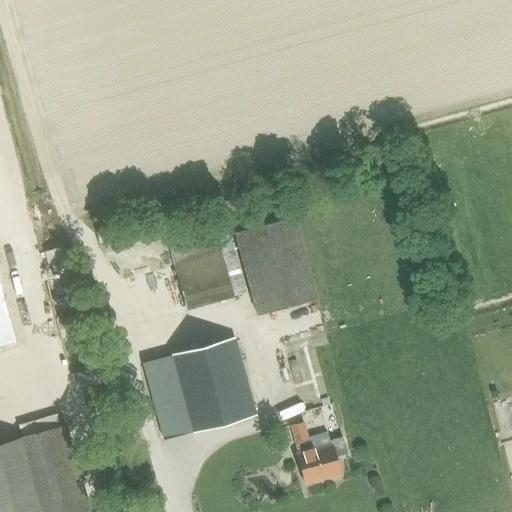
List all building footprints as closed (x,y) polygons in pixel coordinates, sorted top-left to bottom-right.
[(235,233),(258,315),(317,299),(295,217),(235,233)] [(185,312),(232,299),(232,297),(245,293),(229,233),(169,249),(185,312)] [(0,291),(0,345),(14,342),(0,291)] [(168,356),(142,363),(162,439),(188,432),(255,415),(235,338),(168,356)] [(288,411),(297,408),(293,386),(283,388),(288,411)] [(294,455),(302,485),(337,475),(329,445),(311,450),(303,422),(289,426),(297,454),(294,455)] [(45,511),(89,511),(66,426),(25,438),(45,511)] [(0,511),(45,511),(25,438),(0,444),(0,511)]
